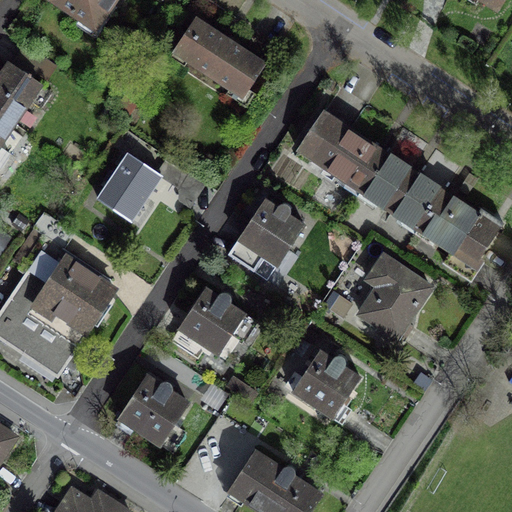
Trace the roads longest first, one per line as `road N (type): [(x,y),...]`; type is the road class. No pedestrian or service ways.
road 1 (residential): [(66,433),(342,26)]
road 2 (residential): [(363,511),(511,289)]
road 3 (residential): [(342,26),(511,134)]
road 4 (residential): [(66,433),(193,511)]
